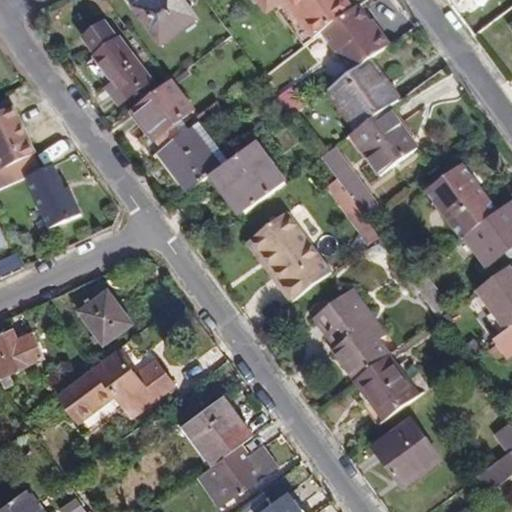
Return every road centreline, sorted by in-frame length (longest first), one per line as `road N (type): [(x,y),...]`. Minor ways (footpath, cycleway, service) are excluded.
road 1 (residential): [(154,227),(364,511)]
road 2 (residential): [(0,17),(154,227)]
road 3 (residential): [(0,303),(154,227)]
road 4 (residential): [(421,0),(511,121)]
